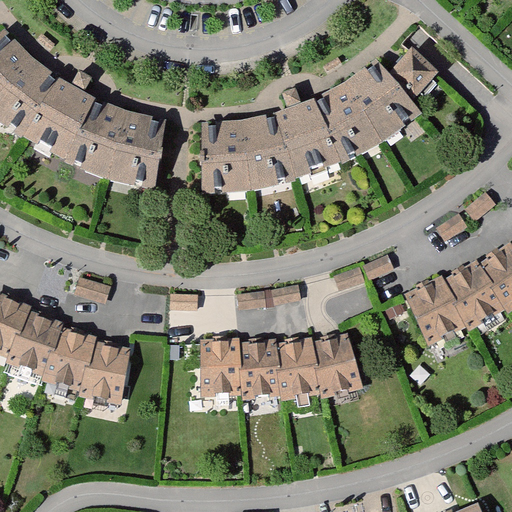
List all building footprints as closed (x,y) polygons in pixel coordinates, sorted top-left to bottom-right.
[(0,127),(17,139),(55,82),(24,56),(0,31),(0,127)] [(382,75),(408,98),(427,76),(402,53),(382,75)] [(411,113),(366,64),(337,83),(374,143),(411,113)] [(54,160),(99,179),(118,112),(88,99),(78,94),(86,80),(71,72),(63,86),(55,82),(17,139),(54,160)] [(374,143),(337,83),(312,96),(346,157),(374,143)] [(309,173),(346,157),(312,96),(294,101),(291,89),(283,91),(309,173)] [(309,173),(283,91),(275,93),(279,108),(235,120),(243,189),(309,173)] [(99,179),(148,188),(161,126),(118,112),(99,179)] [(243,189),(235,120),(193,122),(194,193),(243,189)] [(490,206),(483,197),(462,212),(469,222),(490,206)] [(460,228),(454,218),(432,232),(438,242),(460,228)] [(502,314),(511,306),(511,254),(508,249),(504,244),(472,267),(498,309),(502,314)] [(388,270),(384,259),(360,269),(364,280),(388,270)] [(465,331),(498,309),(472,267),(469,262),(439,281),(461,323),(465,331)] [(359,282),(355,271),(330,281),(335,292),(359,282)] [(423,344),(461,323),(439,281),(436,276),(401,294),(423,344)] [(101,305),(105,289),(76,282),(72,298),(101,305)] [(296,301),(295,289),(268,294),(270,305),(296,301)] [(261,308),(260,296),(234,297),(235,309),(261,308)] [(192,310),(193,298),(166,297),(166,309),(192,310)] [(0,357),(3,358),(23,315),(24,310),(0,300),(0,357)] [(2,361),(40,376),(57,331),(58,328),(23,315),(3,358),(2,361)] [(38,382),(77,393),(89,346),(90,341),(57,331),(40,376),(38,382)] [(360,388),(346,339),(308,345),(317,393),(318,397),(360,388)] [(194,395),(237,395),(234,343),(234,340),(196,341),(194,395)] [(317,393),(308,345),(308,340),(271,344),(275,396),(275,400),(317,393)] [(275,396),(271,344),(270,341),(234,343),(237,395),(237,397),(275,396)] [(76,398),(120,407),(130,354),(89,346),(77,393),(76,398)]
